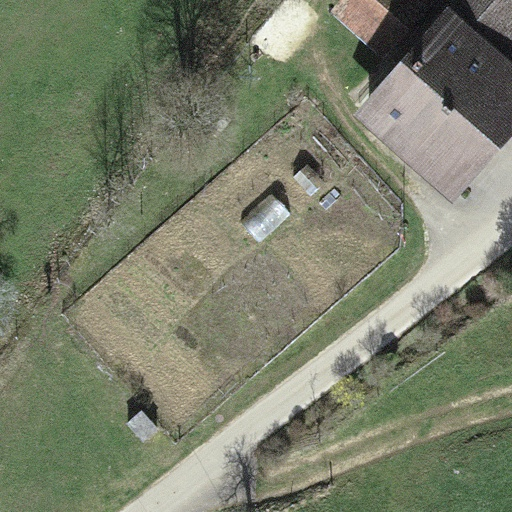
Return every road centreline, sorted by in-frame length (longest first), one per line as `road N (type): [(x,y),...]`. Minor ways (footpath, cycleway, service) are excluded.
road 1 (unclassified): [(158,511),(511,233)]
road 2 (track): [(204,477),(280,485),(321,474),(365,447),(511,402)]
